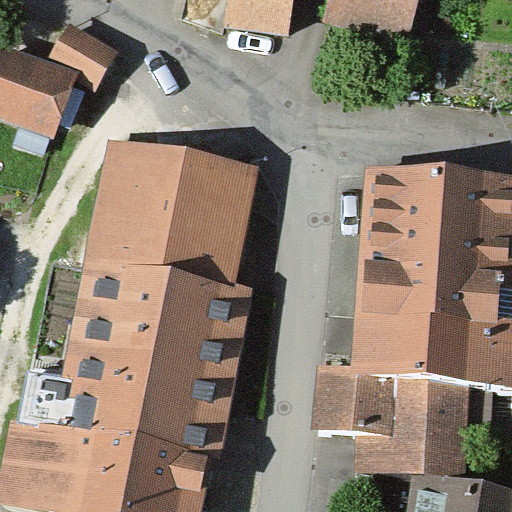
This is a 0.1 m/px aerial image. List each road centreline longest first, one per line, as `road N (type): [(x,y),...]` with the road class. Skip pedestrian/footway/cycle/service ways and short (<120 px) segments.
road 1 (residential): [(283,511),(308,137)]
road 2 (residential): [(308,137),(142,31),(70,0)]
road 3 (residential): [(308,137),(511,143)]
